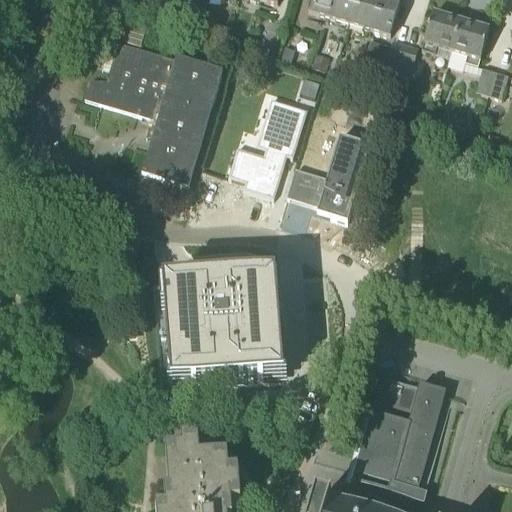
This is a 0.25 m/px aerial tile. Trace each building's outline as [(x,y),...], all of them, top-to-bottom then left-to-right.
[(279,0),(248,0),(277,9),(279,0)] [(357,0),(312,0),(308,18),(349,30),(357,0)] [(400,8),(373,0),(357,0),(349,30),(390,42),(400,8)] [(452,56),(461,25),(432,17),(421,56),(434,60),(437,52),(452,56)] [(154,25),(164,28),(166,20),(157,18),(154,25)] [(140,51),(145,33),(147,28),(128,23),(121,45),(140,51)] [(461,25),(452,56),(447,72),(462,76),(464,68),(478,72),(489,34),(461,25)] [(381,47),(372,44),(369,54),(378,56),(381,47)] [(398,73),(405,50),(392,46),(386,69),(398,73)] [(155,134),(146,177),(186,189),(209,109),(213,110),(222,79),(118,48),(107,87),(90,86),(84,105),(157,127),(155,134)] [(418,54),(405,50),(398,73),(411,77),(418,54)] [(290,68),(294,55),(285,52),(281,65),(290,68)] [(324,77),(325,72),(328,62),(315,59),(313,69),(311,73),(324,77)] [(476,95),(488,99),(495,76),(482,72),(476,95)] [(495,76),(488,99),(501,103),(508,80),(495,76)] [(314,103),(318,88),(304,83),(299,99),(314,103)] [(390,87),(378,83),(374,93),(387,97),(390,87)] [(237,154),(228,184),(231,185),(231,184),(246,189),(244,195),(243,195),(243,196),(268,203),(268,202),(281,160),(290,163),(292,164),(307,116),(302,115),(271,106),(263,131),(272,134),(264,163),(240,155),(237,154)] [(339,142),(326,185),(317,183),(316,182),(294,176),(286,204),(318,213),(316,219),(330,223),(348,228),(371,152),(339,142)] [(419,185),(410,216),(434,223),(443,192),(419,185)] [(195,288),(153,292),(161,394),(282,384),(273,282),(252,284),(195,288)] [(312,511),(413,511),(418,496),(425,499),(452,403),(444,401),(446,397),(419,389),(418,393),(380,383),(353,479),(392,489),(385,511),(335,511),(314,506),(312,511)] [(230,511),(240,510),(237,478),(228,479),(227,463),(199,465),(198,446),(181,447),(181,457),(165,458),(168,498),(164,499),(164,511),(230,511)]
